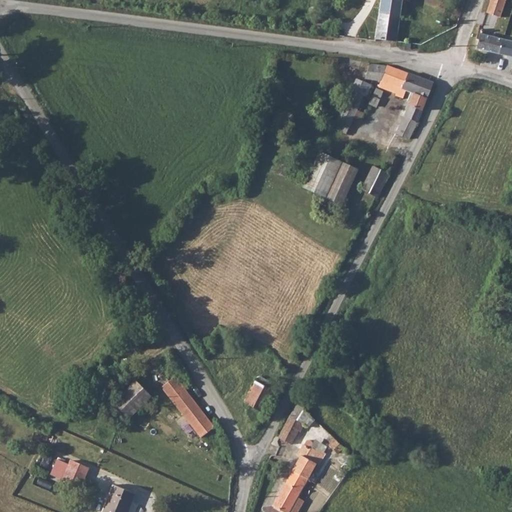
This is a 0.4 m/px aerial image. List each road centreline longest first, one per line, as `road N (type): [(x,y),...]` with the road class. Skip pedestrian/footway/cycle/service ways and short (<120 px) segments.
road 1 (tertiary): [(0,52),(224,414),(242,463)]
road 2 (unclassified): [(0,4),(452,66)]
road 3 (unclassified): [(242,463),(264,445),(452,66)]
